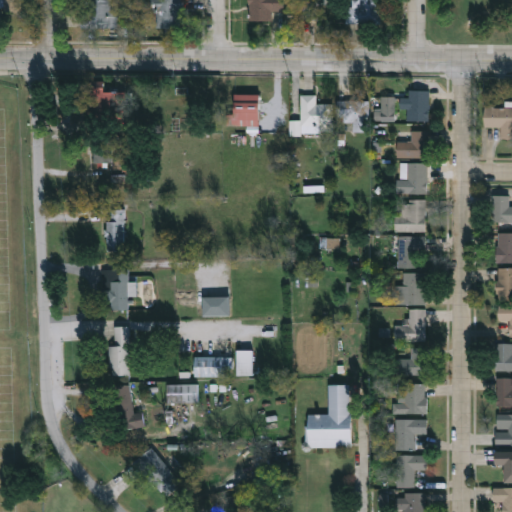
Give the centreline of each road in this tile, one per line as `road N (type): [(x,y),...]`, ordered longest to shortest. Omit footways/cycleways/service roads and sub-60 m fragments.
road 1 (tertiary): [(0,58),(511,61)]
road 2 (residential): [(39,57),(33,81),(40,288),(52,420),(71,462),(122,511)]
road 3 (residential): [(464,61),(463,511)]
road 4 (residential): [(204,321),(43,324)]
